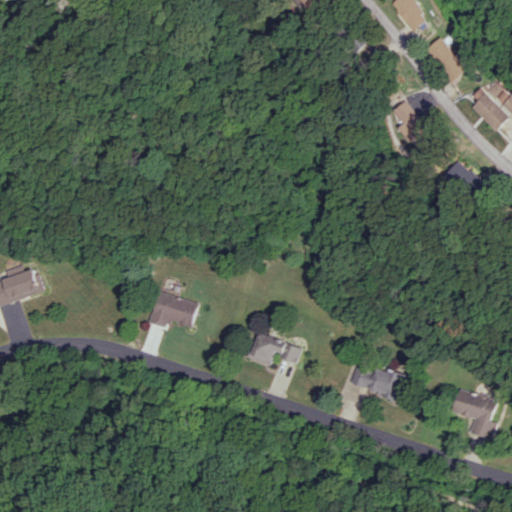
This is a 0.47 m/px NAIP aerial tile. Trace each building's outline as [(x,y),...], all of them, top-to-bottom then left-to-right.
[(332,0),(302,0),(313,15),(332,0)] [(402,0),(398,4),(420,29),(435,16),(420,0),(402,0)] [(476,69),(450,37),(435,50),(461,82),(476,69)] [(504,130),(511,122),(511,86),(507,81),(495,93),(490,87),(476,100),(504,130)] [(398,110),(408,123),(403,127),(413,141),(420,135),(428,147),(441,137),(413,99),(398,110)] [(448,175),(477,201),(491,186),(463,160),(448,175)] [(0,306),(45,290),(37,268),(25,272),(23,265),(7,271),(10,277),(0,280),(0,306)] [(199,302),(158,291),(149,322),(171,328),(173,322),(192,327),(199,302)] [(303,347),(258,333),(250,358),(272,365),(276,354),(298,362),(303,347)] [(407,376),(376,366),(374,372),(356,366),(350,384),(399,400),(407,376)] [(492,438),(497,422),(490,420),(496,398),(457,389),(451,412),(475,418),(471,433),(492,438)]
